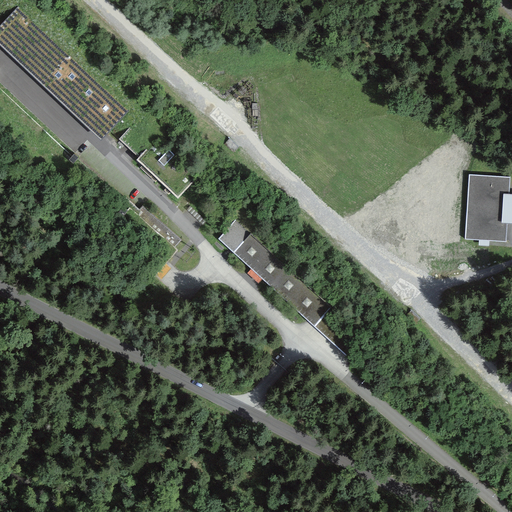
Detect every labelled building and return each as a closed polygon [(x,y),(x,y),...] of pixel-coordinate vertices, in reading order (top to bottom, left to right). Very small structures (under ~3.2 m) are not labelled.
[(48,32),(20,5),(8,17),(17,26),(24,19),(33,27),(28,32),(33,37),(37,34),(42,39),(48,32)] [(109,96),(113,91),(69,51),(53,68),(64,78),(57,85),(75,101),(78,98),(81,101),(88,94),(109,112),(117,103),(109,96)] [(64,165),(0,96),(0,121),(52,176),(64,165)] [(137,157),(177,194),(203,165),(145,112),(122,138),(139,154),(137,157)] [(509,179),(467,176),(463,239),(502,242),(503,223),(511,223),(511,195),(508,195),(509,179)] [(181,246),(125,197),(86,240),(142,289),(181,246)] [(234,220),(219,238),(350,355),(366,338),(234,220)]
